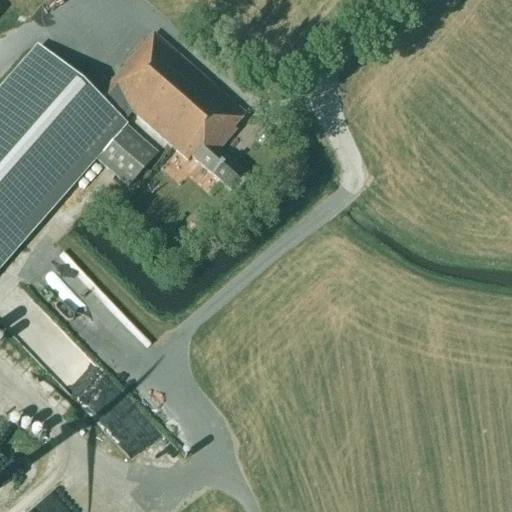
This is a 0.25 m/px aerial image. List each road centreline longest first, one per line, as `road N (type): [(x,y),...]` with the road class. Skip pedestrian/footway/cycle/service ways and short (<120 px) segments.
road 1 (track): [(222,450),(161,494),(53,479),(13,511)]
road 2 (unknown): [(131,0),(185,32),(265,103),(323,95)]
